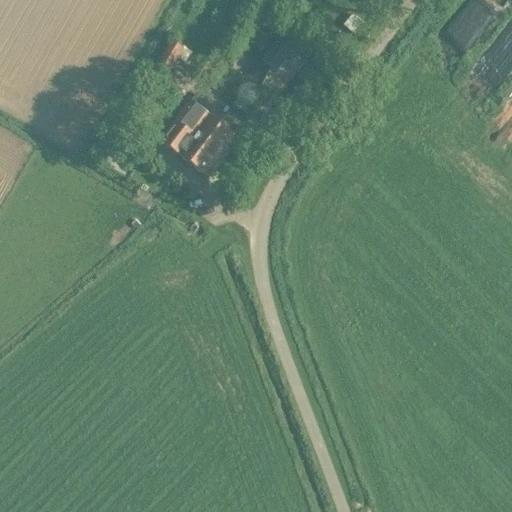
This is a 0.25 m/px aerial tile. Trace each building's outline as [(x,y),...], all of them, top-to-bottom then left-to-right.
[(464,0),(434,34),(453,51),(498,0),(464,0)] [(302,39),(286,27),(261,58),(277,71),(302,39)] [(176,31),(170,55),(186,59),(192,35),(176,31)] [(172,92),(159,109),(217,153),(233,133),(199,107),(194,114),(184,107),(187,103),(172,92)] [(217,153),(159,109),(146,126),(161,137),(159,140),(202,173),(217,153)] [(153,196),(160,183),(148,176),(141,189),(153,196)]
